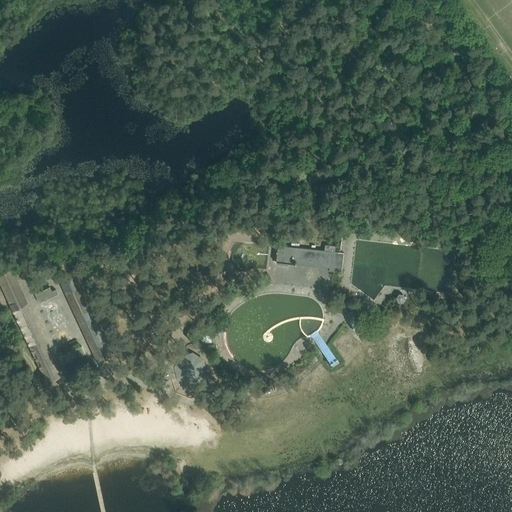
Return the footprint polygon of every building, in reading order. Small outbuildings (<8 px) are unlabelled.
[(278,245),(276,262),(294,264),(294,265),(295,265),(296,262),(330,265),(329,271),(341,272),(344,253),(335,252),(335,246),(324,245),(324,251),(278,245)] [(0,274),(0,282),(0,284),(46,383),(60,377),(18,286),(11,269),(0,274)] [(60,282),(64,291),(97,360),(110,354),(74,275),(60,282)] [(34,294),(36,298),(39,303),(57,294),(55,289),(51,291),(50,287),(34,294)] [(403,294),(399,293),(395,298),(397,301),(402,302),(405,299),(403,294)] [(81,346),(59,356),(63,364),(85,354),(81,346)] [(203,358),(192,351),(159,360),(164,380),(176,377),(176,378),(187,384),(198,381),(206,370),(203,358)]
